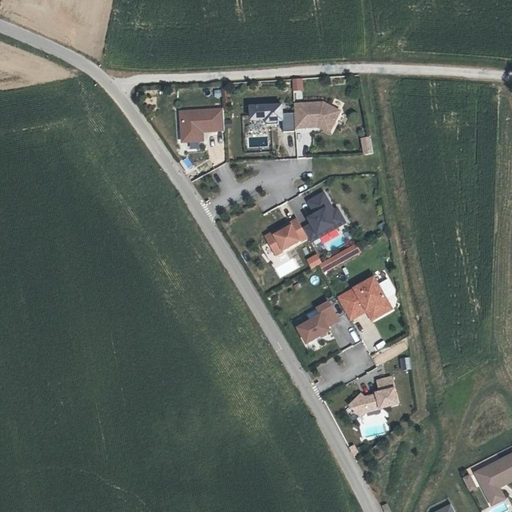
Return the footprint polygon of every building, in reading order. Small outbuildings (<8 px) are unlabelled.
[(303,89),(302,77),(291,78),(292,90),(303,89)] [(320,104),(292,106),(293,129),(316,128),(315,123),(319,123),(330,128),(337,112),(320,104)] [(293,133),(292,115),(280,115),(279,107),(248,108),(249,122),(264,121),(264,127),(276,126),(276,119),(280,119),(281,134),(293,133)] [(223,130),(221,112),(183,114),(183,123),(179,123),(180,135),(185,135),(185,144),(198,143),(197,134),(215,133),(215,131),(223,130)] [(315,123),(316,128),(327,134),(330,128),(319,123),(315,123)] [(371,136),(360,136),(362,154),(372,154),(371,136)] [(301,229),(308,243),(318,238),(316,235),(333,226),(334,229),(343,223),(336,209),(327,214),(324,210),(329,207),(322,194),(306,202),(312,212),(314,212),(315,214),(307,219),(310,224),(301,229)] [(274,256),(299,242),(296,237),(303,233),(295,220),(288,224),(289,226),(266,240),(274,256)] [(264,237),(266,240),(289,226),(288,224),(264,237)] [(316,235),(318,238),(334,229),(333,226),(316,235)] [(296,237),(299,242),(306,238),(303,233),(296,237)] [(310,269),(322,263),(316,253),(305,259),(310,269)] [(373,278),(336,298),(349,320),(366,311),(371,320),(391,309),(373,278)] [(329,305),(336,318),(344,313),(337,300),(329,305)] [(337,320),(327,302),(316,309),(319,315),(297,328),(305,344),(328,331),(326,327),(337,320)] [(402,337),(371,357),(378,367),(409,347),(402,337)] [(411,369),(409,356),(398,358),(401,371),(411,369)] [(362,397),(359,393),(348,405),(359,416),(364,411),(396,403),(389,376),(375,380),(378,391),(374,392),(375,394),(362,397)] [(480,480),(490,500),(502,493),(498,485),(505,482),(506,485),(511,481),(511,455),(485,469),(489,476),(480,480)] [(470,473),(463,476),(467,491),(475,488),(470,473)]
